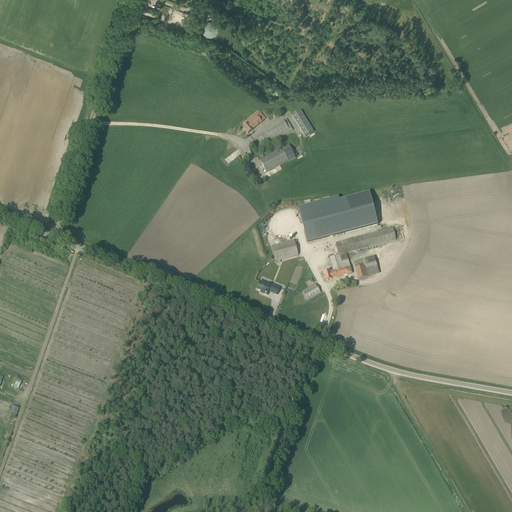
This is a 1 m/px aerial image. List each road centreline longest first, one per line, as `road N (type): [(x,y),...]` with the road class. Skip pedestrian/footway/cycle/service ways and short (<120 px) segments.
road 1 (unclassified): [(511,391),(400,371),(55,234)]
road 2 (unclassified): [(55,234),(130,0)]
road 3 (track): [(203,296),(125,511)]
road 4 (unknown): [(91,123),(218,133)]
